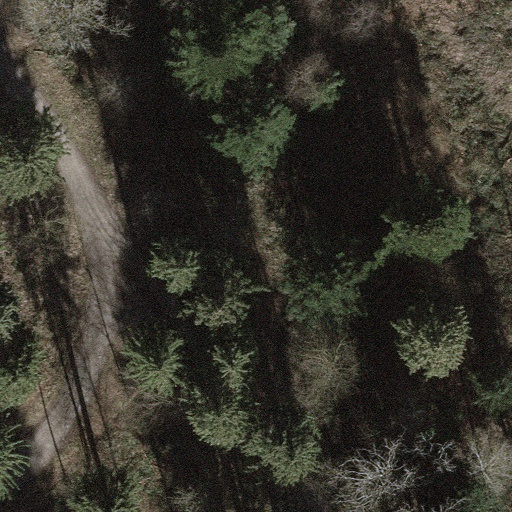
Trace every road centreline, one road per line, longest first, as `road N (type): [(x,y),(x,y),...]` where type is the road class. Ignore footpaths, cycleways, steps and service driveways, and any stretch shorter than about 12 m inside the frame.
road 1 (track): [(111,239),(324,511)]
road 2 (track): [(0,481),(58,424),(111,323),(111,239)]
road 3 (track): [(0,70),(111,239)]
